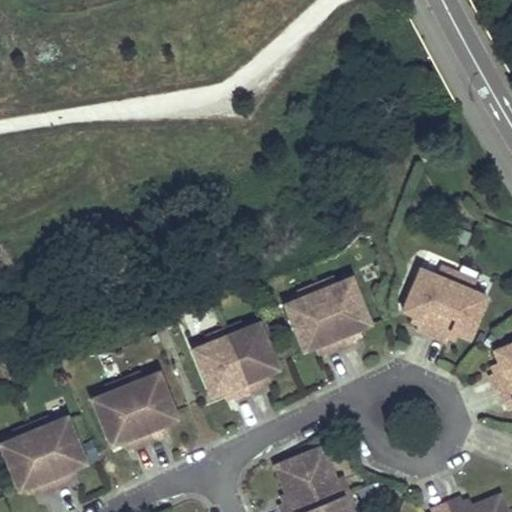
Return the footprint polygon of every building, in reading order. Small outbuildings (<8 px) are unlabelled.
[(441,266),(436,277),(453,284),(457,273),(441,266)] [(416,330),(430,336),(453,284),(436,277),(419,270),(402,311),(414,316),(420,319),(418,326),(416,330)] [(457,273),(453,284),(469,291),(473,279),(457,273)] [(315,285),(318,292),(334,285),(332,278),(315,285)] [(318,292),(341,349),(356,343),(354,338),(351,332),(358,329),(370,324),(351,278),(334,285),(318,292)] [(453,284),(430,336),(445,342),(447,338),(450,332),(456,334),(468,339),(486,298),(469,291),(453,284)] [(298,292),(301,298),(318,292),(315,285),(298,292)] [(326,355),(341,349),(318,292),(301,298),(284,305),(303,351),(315,346),(321,344),(324,350),(326,355)] [(414,316),(411,323),(418,326),(420,319),(414,316)] [(223,330),(226,337),(242,330),(240,323),(223,330)] [(226,337),(249,394),(264,388),(262,383),(259,377),(266,374),(278,369),(259,323),(242,330),(226,337)] [(351,332),(354,338),(360,336),(358,329),(351,332)] [(206,337),(209,343),(226,337),(223,330),(206,337)] [(450,332),(447,338),(453,341),(456,334),(450,332)] [(234,400),(249,394),(226,337),(209,343),(192,350),(211,396),(223,392),(230,389),(232,395),(234,400)] [(315,346),(318,353),(324,350),(321,344),(315,346)] [(491,374),(497,389),(511,383),(511,344),(495,351),(500,363),(502,370),(496,372),(491,374)] [(500,363),(493,366),(496,372),(502,370),(500,363)] [(139,373),(122,380),(125,386),(141,379),(139,373)] [(125,386),(148,444),(163,438),(161,433),(158,426),(165,424),(177,419),(158,373),(141,379),(125,386)] [(259,377),(262,383),(269,381),(266,374),(259,377)] [(122,380),(105,386),(108,393),(125,386),(122,380)] [(511,383),(497,389),(503,404),(508,402),(511,400),(511,383)] [(133,450),(148,444),(125,386),(108,393),(91,400),(110,446),(122,441),(129,438),(132,445),(133,450)] [(223,392),(226,398),(232,395),(230,389),(223,392)] [(31,424),(33,431),(50,424),(47,418),(31,424)] [(33,431),(57,488),(71,482),(69,478),(67,471),(73,469),(85,464),(67,418),(50,424),(33,431)] [(14,431),(16,438),(33,431),(31,424),(14,431)] [(165,424),(158,426),(161,433),(168,430),(165,424)] [(42,495),(57,488),(33,431),(16,438),(0,444),(19,491),(31,486),(37,483),(40,490),(42,495)] [(122,441),(125,448),(132,445),(129,438),(122,441)] [(278,504),(280,511),(302,511),(341,496),(335,481),(321,447),(275,466),(286,493),(289,500),(282,503),(278,504)] [(67,471),(69,478),(76,475),(73,469),(67,471)] [(342,479),(335,481),(341,496),(348,493),(342,479)] [(31,486),(33,492),(40,490),(37,483),(31,486)] [(286,493),(280,496),(282,503),(289,500),(286,493)] [(341,496),(347,511),(349,511),(355,510),(348,493),(341,496)] [(461,497),(446,504),(449,511),(506,511),(500,495),(472,506),(466,509),(463,502),(461,497)] [(347,511),(341,496),(302,511),(347,511)] [(463,502),(466,509),(472,506),(470,500),(463,502)]
